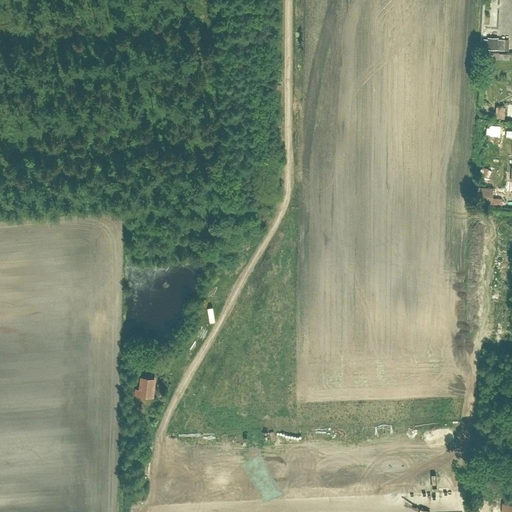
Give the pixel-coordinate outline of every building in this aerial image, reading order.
[(502,36),(491,36),(490,45),(502,45),(502,36)] [(504,119),(506,107),(497,106),(496,118),(504,119)] [(495,170),(489,166),(486,172),(492,175),(495,170)] [(496,197),(497,187),(481,186),(479,201),(504,204),(505,198),(496,197)] [(136,396),(156,397),(157,377),(141,376),(141,389),(136,389),(136,396)]
